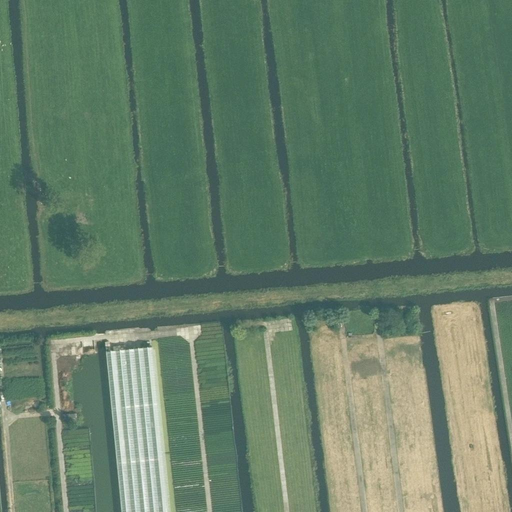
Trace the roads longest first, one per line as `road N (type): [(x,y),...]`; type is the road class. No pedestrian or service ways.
road 1 (track): [(364,511),(343,344),(361,339),(379,340),(401,511)]
road 2 (track): [(285,511),(264,327),(286,325)]
